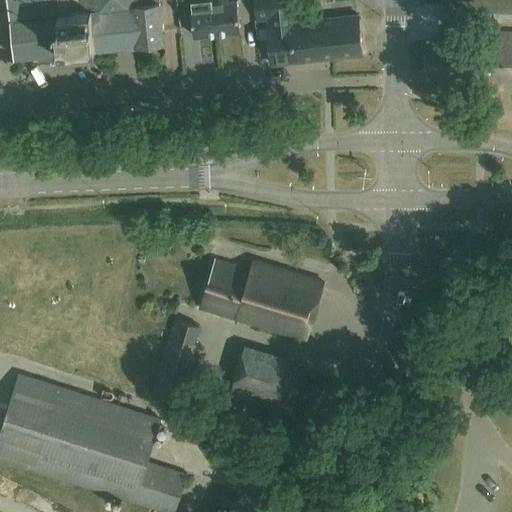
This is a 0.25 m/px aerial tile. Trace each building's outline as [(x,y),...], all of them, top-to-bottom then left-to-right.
[(147,3),(146,0),(80,0),(83,18),(72,19),(69,0),(9,0),(16,56),(96,48),(96,47),(138,43),(134,4),(147,3)] [(134,4),(138,43),(164,40),(159,0),(146,0),(147,3),(134,4)] [(217,32),(213,0),(198,0),(199,2),(191,3),(194,35),(217,32)] [(213,0),(217,32),(241,30),(237,0),(213,0)] [(272,64),(298,61),(325,59),(363,54),(358,14),(294,22),(291,0),(254,0),(257,20),(269,19),(270,24),(268,24),(272,64)] [(511,75),(511,30),(493,30),(492,43),(426,41),(425,41),(424,73),(425,73),(511,75)] [(306,337),(322,279),(253,259),(250,268),(214,257),(200,306),(306,337)] [(151,395),(153,396),(179,404),(198,343),(195,341),(200,324),(174,316),(151,395)] [(292,411),(304,371),(291,367),(292,358),(244,343),(230,393),(292,411)] [(0,431),(0,456),(31,466),(173,511),(174,511),(187,472),(146,459),(160,418),(19,372),(0,431)] [(472,511),(498,511),(499,452),(473,451),(472,511)]
